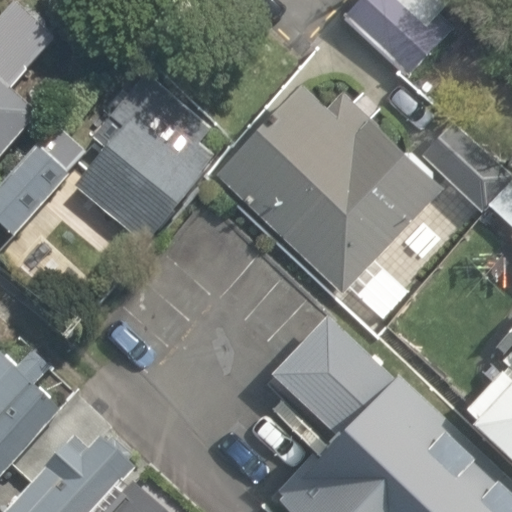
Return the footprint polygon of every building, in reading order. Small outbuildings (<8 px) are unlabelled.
[(365,0),(347,20),(411,79),(452,34),(437,20),(453,2),(451,0),(365,0)] [(0,161),(37,120),(10,95),(56,41),(47,35),(47,24),(33,12),(22,13),(14,7),(0,21),(0,161)] [(147,247),(218,159),(203,146),(215,132),(146,75),(92,140),(107,153),(76,190),(99,210),(93,218),(113,235),(121,226),(147,247)] [(330,109),(307,87),(222,176),(347,297),(449,191),(437,181),(436,173),(416,155),(407,155),(372,121),(384,108),(366,92),(356,103),(345,94),(330,109)] [(450,127),(424,156),(457,186),(483,157),(450,127)] [(0,187),(0,227),(13,239),(69,178),(36,148),(0,187)] [(511,182),(490,207),(511,225),(511,182)] [(293,511),(511,511),(511,477),(405,376),(401,380),(335,316),(277,376),(339,435),(285,488),(283,490),(288,495),(282,501),(293,511)] [(0,481),(63,412),(36,387),(53,367),(34,351),(18,369),(0,352),(0,481)] [(511,357),(507,363),(511,367),(511,369),(472,412),(484,422),(479,427),(511,458),(511,357)] [(109,511),(131,490),(124,483),(138,469),(131,463),(137,458),(115,437),(110,443),(104,436),(90,450),(77,437),(5,511),(109,511)] [(131,490),(109,511),(202,511),(153,466),(131,490)]
